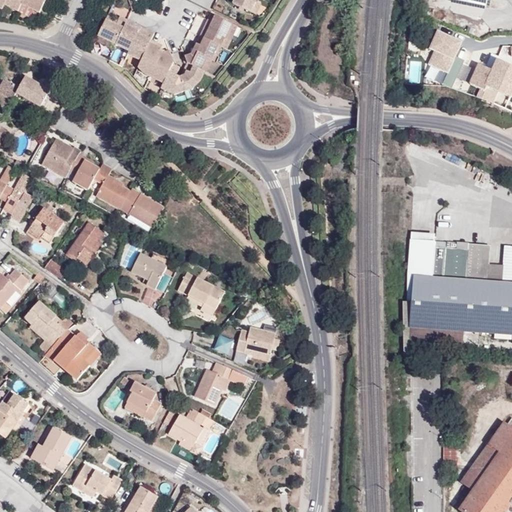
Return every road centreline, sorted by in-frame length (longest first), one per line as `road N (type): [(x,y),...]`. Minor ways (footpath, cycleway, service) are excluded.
road 1 (tertiary): [(316,507),(325,376),(306,270)]
road 2 (residential): [(73,412),(182,469),(235,511)]
road 3 (residential): [(129,361),(161,366),(182,343),(150,311),(111,300),(99,315)]
road 4 (residential): [(94,70),(64,126),(140,175)]
road 5 (tertiary): [(511,146),(462,125),(388,116)]
road 6 (tertiary): [(306,270),(300,150)]
